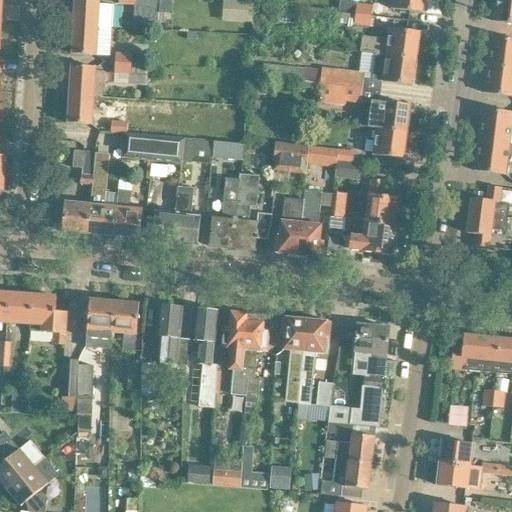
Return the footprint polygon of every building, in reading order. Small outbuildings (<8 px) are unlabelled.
[(75,0),(74,27),(99,28),(112,29),(113,6),(101,5),(100,0),(75,0)] [(160,10),(160,0),(135,0),(135,6),(134,9),(160,10)] [(423,0),(395,0),(394,10),(422,14),(423,0)] [(511,0),(497,0),(495,23),(511,25),(511,0)] [(357,4),(356,15),(372,17),(373,6),(357,4)] [(372,17),(356,15),(354,26),(371,28),(372,17)] [(99,28),(74,27),(72,55),(98,57),(99,28)] [(138,30),(137,42),(149,42),(150,31),(138,30)] [(366,53),(366,54),(378,56),(416,60),(419,33),(392,30),(390,40),(362,36),(360,52),(366,53)] [(511,40),(493,38),(489,66),(511,69),(511,40)] [(116,53),(115,63),(131,65),(132,54),(116,53)] [(324,70),(322,86),(378,93),(379,82),(412,87),(416,60),(378,56),(375,82),(363,80),(363,75),(324,70)] [(131,65),(115,63),(114,74),(130,75),(131,65)] [(511,69),(489,66),(486,94),(511,97),(511,69)] [(72,67),(70,96),(95,97),(103,98),(105,72),(96,71),(97,69),(72,67)] [(379,129),(379,130),(406,133),(410,106),(377,102),(378,93),(322,86),(320,104),(345,107),(346,100),(371,103),(368,128),(379,129)] [(95,97),(70,96),(68,124),(93,126),(95,97)] [(156,111),(149,110),(129,110),(128,122),(114,122),(113,132),(125,133),(129,133),(154,135),(156,111)] [(511,113),(484,110),(480,141),(508,145),(511,116),(511,113)] [(406,133),(379,130),(376,156),(403,160),(406,133)] [(122,158),(152,162),(154,136),(154,135),(125,133),(122,158)] [(152,162),(181,165),(182,165),(184,150),(184,139),(154,136),(152,162)] [(212,142),(184,139),(184,150),(211,152),(212,142)] [(244,144),(215,141),(214,154),(244,156),(244,144)] [(508,145),(480,141),(476,172),(504,176),(508,145)] [(273,171),(306,176),(307,165),(310,148),(275,143),(273,171)] [(337,161),(338,162),(352,164),(354,146),(342,145),(342,151),(338,150),(337,161)] [(93,186),(97,154),(96,154),(96,153),(74,151),(72,168),(83,169),(81,185),(93,186)] [(88,235),(114,238),(117,209),(116,209),(104,207),(109,155),(97,154),(93,186),(91,206),(88,235)] [(352,164),(338,162),(336,177),(360,180),(361,165),(352,164)] [(239,193),(233,250),(255,252),(256,239),(267,241),(273,215),(258,213),(258,222),(249,221),(250,206),(256,207),(259,176),(241,174),(239,193)] [(371,180),(366,222),(395,226),(398,199),(383,197),(384,182),(371,180)] [(152,242),(175,244),(181,188),(167,187),(164,214),(155,213),(152,241),(152,242)] [(181,188),(175,244),(198,246),(201,217),(191,217),(194,190),(181,188)] [(472,200),(470,221),(480,222),(480,216),(508,219),(510,204),(499,203),(501,189),(489,188),(487,202),(472,200)] [(303,206),(299,256),(322,259),(323,243),(319,242),(321,225),(318,225),(321,192),(305,190),(303,206)] [(117,209),(114,238),(140,241),(143,211),(129,210),(131,192),(118,191),(116,209),(117,209)] [(209,247),(233,250),(239,193),(225,192),(222,219),(212,218),(209,247)] [(62,233),(88,235),(91,206),(65,203),(62,233)] [(274,254),(299,256),(303,206),(284,204),(280,238),(276,238),(274,254)] [(480,222),(470,221),(468,234),(476,235),(474,247),(488,249),(491,229),(506,232),(508,219),(480,216),(480,222)] [(350,220),(344,219),(342,237),(351,238),(349,250),(362,252),(362,253),(391,256),(395,226),(366,222),(350,220)] [(9,295),(0,294),(0,322),(6,323),(9,295)] [(33,296),(9,295),(6,323),(30,325),(31,325),(33,296)] [(56,298),(33,296),(31,325),(30,325),(30,332),(53,334),(52,345),(65,346),(67,314),(55,313),(56,298)] [(110,350),(112,333),(115,303),(90,300),(86,347),(110,350)] [(115,303),(112,333),(124,335),(123,352),(135,353),(139,305),(115,303)] [(159,307),(158,327),(156,338),(162,338),(161,346),(157,346),(156,353),(161,353),(160,364),(159,381),(179,382),(180,393),(183,393),(183,366),(177,365),(180,339),(181,329),(183,309),(159,307)] [(215,345),(216,333),(218,313),(196,311),(195,331),(194,341),(200,342),(198,365),(202,366),(199,408),(215,409),(215,395),(218,366),(212,365),(214,345),(215,345)] [(230,396),(246,397),(247,380),(242,380),(249,315),(231,314),(230,328),(224,328),(222,351),(232,352),(231,369),(232,369),(230,396)] [(247,380),(246,397),(258,398),(259,380),(254,379),(257,354),(266,355),(268,332),(263,332),(264,318),(249,317),(250,315),(249,315),(242,380),(247,380)] [(287,403),(299,404),(307,321),(283,319),(281,334),(285,335),(284,351),(291,352),(287,403)] [(299,404),(298,417),(307,418),(308,405),(310,405),(314,372),(316,354),(328,355),(331,323),(307,321),(299,404)] [(365,377),(363,390),(383,391),(389,329),(358,326),(355,354),(371,355),(369,377),(365,377)] [(471,372),(478,373),(482,339),(464,337),(463,350),(453,349),(451,369),(471,372)] [(187,367),(189,340),(180,339),(177,365),(183,366),(187,367)] [(478,373),(496,374),(500,340),(482,339),(478,373)] [(496,374),(511,375),(511,341),(500,340),(496,374)] [(0,343),(0,354),(10,356),(11,343),(0,343)] [(0,354),(0,367),(9,368),(10,356),(0,354)] [(61,398),(77,398),(78,398),(79,366),(78,366),(78,362),(63,361),(61,398)] [(129,363),(128,376),(142,376),(143,364),(129,363)] [(142,384),(141,384),(140,396),(154,397),(156,365),(143,364),(142,384)] [(78,398),(77,398),(77,427),(91,428),(93,366),(79,366),(78,398)] [(316,408),(330,410),(331,405),(333,386),(319,384),(316,408)] [(482,407),(493,408),(495,392),(484,390),(482,407)] [(495,392),(493,408),(503,409),(505,393),(495,392)] [(12,394),(11,413),(24,413),(25,394),(12,394)] [(330,410),(329,424),(376,429),(376,428),(380,429),(381,417),(351,414),(352,407),(331,405),(330,410)] [(468,409),(449,408),(448,427),(467,429),(468,409)] [(339,443),(336,461),(372,465),(376,429),(329,424),(329,425),(328,435),(352,437),(351,444),(339,443)] [(0,466),(0,482),(7,490),(34,468),(6,434),(0,438),(0,466),(0,467),(0,466)] [(443,442),(440,464),(471,468),(474,445),(443,442)] [(242,472),(241,490),(268,492),(269,475),(253,475),(254,448),(243,448),(242,472)] [(45,511),(46,505),(37,494),(59,476),(44,459),(34,468),(7,490),(21,508),(27,503),(31,507),(30,511),(45,511)] [(372,465),(336,461),(333,483),(323,481),(321,495),(341,498),(342,488),(349,489),(369,491),(372,465)] [(440,464),(437,486),(480,492),(483,473),(481,473),(481,469),(471,468),(440,464)] [(511,467),(499,466),(498,475),(511,477),(511,467)] [(190,467),(189,483),(209,485),(210,469),(190,467)] [(149,469),(143,479),(152,485),(159,475),(149,469)] [(272,469),(270,489),(290,491),(291,470),(272,469)] [(213,488),(241,490),(242,472),(214,470),(213,488)]
